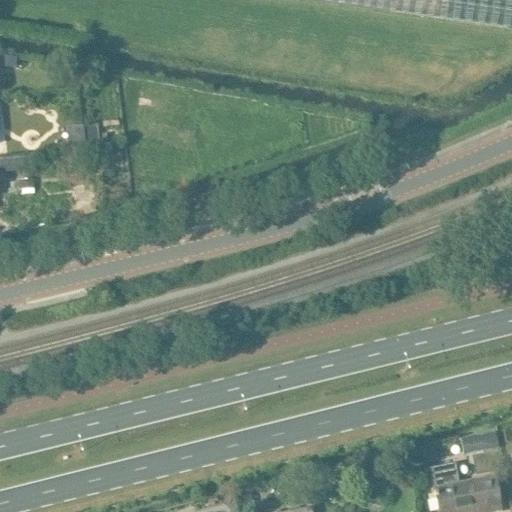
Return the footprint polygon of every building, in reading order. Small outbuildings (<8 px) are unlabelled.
[(511,0),(286,0),(511,31),(511,0)] [(94,132),(82,133),(84,153),(96,152),(94,132)] [(0,161),(0,175),(31,172),(30,159),(0,161)] [(493,435),(478,438),(481,453),(496,450),(493,435)] [(420,465),(439,461),(437,450),(418,453),(420,465)] [(379,464),(364,468),(369,486),(384,482),(379,464)] [(498,511),(492,480),(456,487),(456,484),(432,489),(436,511),(498,511)]
